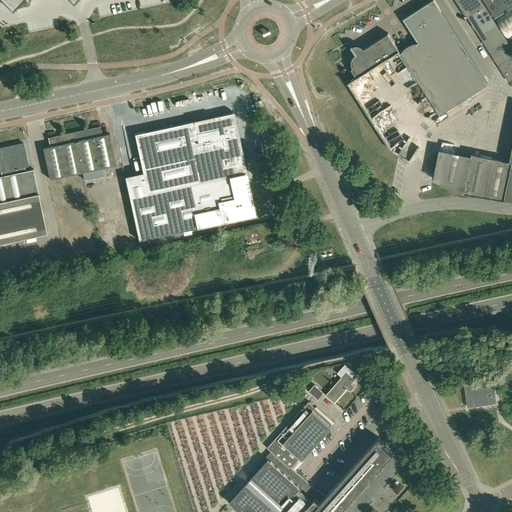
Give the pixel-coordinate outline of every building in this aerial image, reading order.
[(3,0),(12,9),(21,0),(71,0),(73,2),(74,0),(3,0)] [(431,0),(403,18),(409,27),(418,41),(416,43),(409,46),(402,51),(400,53),(440,115),(487,84),(434,0),(431,0)] [(456,0),(494,58),(511,47),(480,0),(456,0)] [(511,7),(511,0),(483,0),(495,19),(511,7)] [(511,32),(511,12),(498,22),(507,36),(511,32)] [(352,45),(351,46),(354,50),(356,54),(355,54),(354,55),(353,56),(353,57),(352,58),(352,59),(351,60),(351,62),(351,63),(351,64),(352,65),(352,66),(353,67),(353,68),(351,68),(357,77),(399,51),(388,33),(374,42),(364,49),(363,48),(362,47),(361,46),(360,45),(358,45),(357,45),(355,45),(354,45),(352,46),(352,45)] [(511,56),(498,65),(509,82),(511,79),(511,56)] [(26,85),(36,83),(38,83),(36,76),(25,79),(26,85)] [(136,134),(145,173),(149,193),(246,173),(248,172),(235,112),(136,134)] [(89,128),(74,131),(83,172),(84,176),(85,180),(104,176),(102,167),(114,165),(118,164),(111,133),(103,134),(101,125),(89,128)] [(51,146),(44,147),(48,166),(51,179),(76,173),(83,172),(74,131),(59,134),(49,137),(51,146)] [(453,189),(464,193),(472,154),(473,148),(440,141),(433,178),(453,189)] [(0,201),(39,193),(34,169),(26,170),(25,166),(29,165),(24,143),(8,146),(8,145),(0,147),(0,171),(1,171),(2,175),(0,175),(0,201)] [(511,161),(472,154),(464,193),(505,200),(511,200),(511,161)] [(253,204),(246,173),(149,193),(145,173),(126,177),(140,240),(258,215),(255,203),(253,204)] [(0,243),(47,233),(39,193),(0,201),(0,243)] [(511,360),(503,362),(506,389),(511,388),(511,360)] [(337,373),(342,377),(326,395),(335,402),(347,389),(352,390),(356,386),(352,383),(355,379),(352,376),(355,373),(345,364),(337,373)] [(464,382),(467,407),(496,403),(494,379),(464,382)] [(314,384),(308,391),(318,400),(324,393),(314,384)] [(247,483),(230,501),(241,511),(338,511),(392,452),(382,443),(384,442),(379,437),(374,441),(325,496),(318,490),(316,491),(290,467),(291,466),(299,457),(300,457),(302,459),(332,427),(313,410),(306,404),(267,447),(271,451),(265,458),(267,460),(251,477),(252,478),(247,483)] [(255,466),(258,469),(266,460),(263,457),(255,466)]
